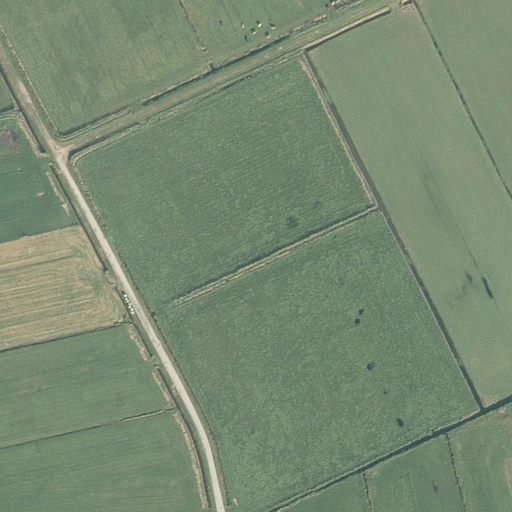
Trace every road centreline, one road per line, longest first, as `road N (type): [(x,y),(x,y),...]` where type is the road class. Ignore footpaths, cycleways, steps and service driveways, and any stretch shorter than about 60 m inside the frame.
road 1 (track): [(221,511),(196,419),(58,153)]
road 2 (track): [(389,0),(58,153)]
road 3 (track): [(58,153),(0,44)]
